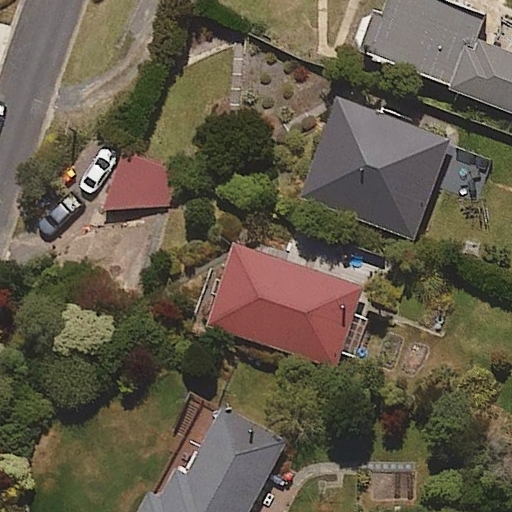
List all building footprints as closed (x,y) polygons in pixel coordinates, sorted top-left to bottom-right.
[(388,0),(382,18),(374,15),(363,45),(372,48),(368,58),(511,109),(511,57),(474,44),(484,16),(437,0),(388,0)] [(475,201),(491,157),(339,102),(304,200),(414,239),(433,186),(475,201)] [(164,216),(178,168),(125,153),(112,200),(164,216)] [(358,355),(369,321),(353,316),(362,291),(232,248),(206,326),(335,369),(342,349),(358,355)] [(250,511),(286,444),(224,411),(189,479),(176,472),(161,501),(149,495),(140,511),(250,511)]
